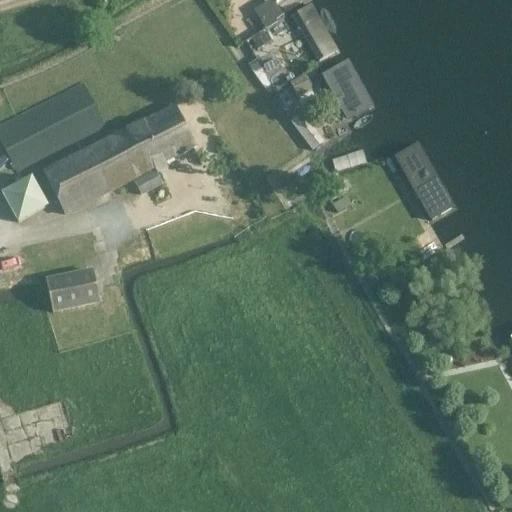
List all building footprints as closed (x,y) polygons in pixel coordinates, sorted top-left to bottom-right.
[(282,19),(270,3),(255,14),(265,31),(277,24),(276,23),(282,19)] [(318,62),(341,49),(315,3),(292,17),(318,62)] [(270,44),(265,35),(252,42),(257,51),(270,44)] [(348,121),(374,107),(349,62),(323,76),(348,121)] [(311,90),(304,77),(290,85),(298,98),(311,90)] [(0,123),(0,140),(15,171),(103,127),(81,84),(0,123)] [(65,216),(193,149),(172,109),(43,174),(65,216)] [(301,116),(290,125),(312,153),(323,145),(301,116)] [(433,226),(458,211),(418,144),(393,159),(433,226)] [(154,175),(134,186),(140,196),(160,185),(154,175)] [(32,180),(4,195),(18,225),(47,208),(32,180)] [(21,244),(28,274),(95,260),(89,229),(21,244)] [(100,302),(93,271),(47,281),(54,312),(100,302)]
